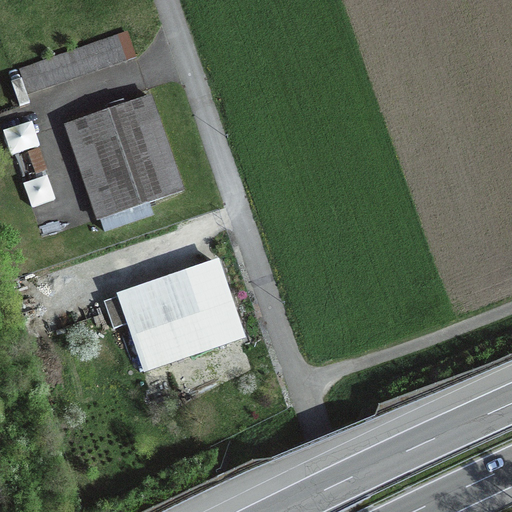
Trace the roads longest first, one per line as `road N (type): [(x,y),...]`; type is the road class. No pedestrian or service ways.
road 1 (residential): [(164,0),(294,386)]
road 2 (motorway): [(511,404),(287,511)]
road 3 (track): [(294,386),(511,301)]
road 4 (track): [(294,386),(341,511)]
